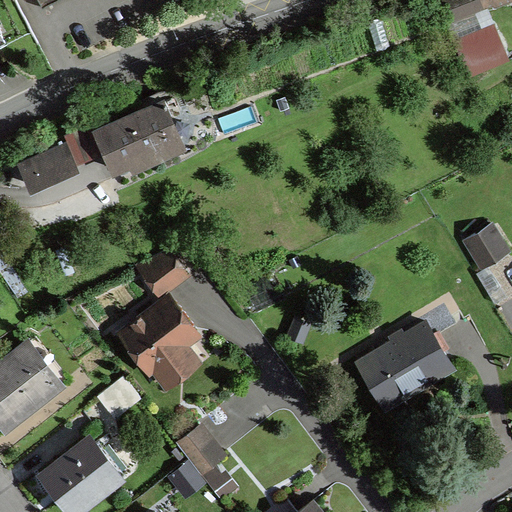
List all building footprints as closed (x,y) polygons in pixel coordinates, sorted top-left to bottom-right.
[(446,0),(453,17),(495,0),(446,0)] [(0,43),(9,39),(0,21),(0,43)] [(133,113),(103,126),(121,166),(179,140),(170,121),(177,118),(171,105),(173,104),(170,96),(133,113)] [(69,144),(30,161),(39,182),(79,164),(69,144)] [(495,221),(468,237),(484,264),(511,249),(495,221)] [(192,270),(173,241),(144,260),(163,289),(192,270)] [(180,345),(190,338),(200,331),(170,292),(124,326),(153,365),(157,362),(168,376),(191,359),(180,345)] [(456,363),(429,318),(379,349),(382,355),(364,366),(386,402),(403,391),(405,394),(434,376),(456,363)] [(41,333),(33,339),(65,381),(73,375),(41,333)] [(200,352),(190,338),(180,345),(191,359),(196,355),(200,352)] [(65,381),(33,339),(0,364),(0,394),(18,417),(65,381)] [(142,392),(125,372),(101,391),(118,412),(142,392)] [(0,394),(0,409),(2,412),(10,423),(18,417),(0,394)] [(182,440),(203,468),(227,449),(205,422),(182,440)] [(94,433),(47,468),(63,489),(78,509),(124,473),(94,433)] [(267,511),(296,511),(299,510),(288,496),(267,511)] [(299,510),(296,511),(326,511),(315,498),(299,510)]
